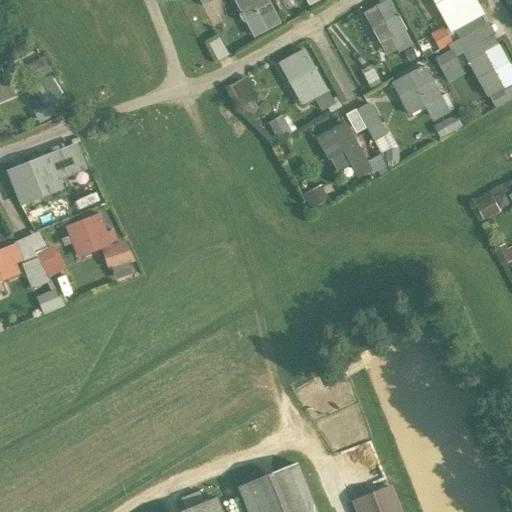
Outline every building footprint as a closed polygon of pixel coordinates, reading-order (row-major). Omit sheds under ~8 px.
[(280,23),(267,0),(232,0),(253,38),(280,23)] [(406,30),(389,0),(386,0),(363,13),(380,44),(389,38),(397,53),(412,45),(404,31),(406,30)] [(483,15),(475,0),(432,0),(450,33),(483,15)] [(494,35),(488,23),(447,45),(450,51),(436,58),(448,82),(463,73),(455,57),(463,53),(486,97),(489,95),(511,83),(511,76),(496,46),(497,45),(492,36),(494,35)] [(450,41),(443,28),(432,33),(438,47),(450,41)] [(228,55),(217,36),(205,42),(216,61),(228,55)] [(334,104),(304,48),(278,62),(301,106),(313,99),(320,111),(334,104)] [(380,83),(371,65),(361,70),(370,88),(380,83)] [(424,66),(391,84),(408,115),(425,106),(433,121),(449,113),(424,66)] [(1,67),(0,67),(0,101),(13,96),(1,67)] [(61,94),(51,76),(40,82),(51,100),(61,94)] [(256,96),(246,76),(230,85),(240,104),(256,96)] [(41,106),(51,100),(40,82),(30,88),(41,106)] [(511,98),(511,83),(489,95),(495,107),(511,98)] [(385,134),(368,103),(356,110),(366,127),(373,140),(385,134)] [(55,116),(49,104),(33,112),(39,124),(55,116)] [(366,127),(356,110),(345,115),(355,133),(366,127)] [(460,126),(454,115),(434,126),(440,137),(460,126)] [(290,133),(281,116),(269,122),(278,139),(290,133)] [(372,171),(345,122),(316,138),(328,160),(330,159),(337,172),(350,165),(358,178),(372,171)] [(385,134),(373,140),(380,154),(392,148),(398,148),(388,132),(385,134)] [(77,143),(6,171),(19,206),(61,189),(58,181),(87,170),(77,143)] [(123,200),(110,176),(101,180),(114,205),(123,200)] [(328,198),(321,185),(303,195),(311,208),(328,198)] [(497,210),(490,197),(476,204),(483,218),(497,210)] [(111,245),(99,214),(65,227),(77,257),(101,248),(111,245)] [(36,256),(46,250),(38,232),(15,242),(16,244),(22,260),(23,262),(36,257),(36,256)] [(134,261),(124,241),(111,245),(101,248),(107,268),(111,266),(116,280),(134,274),(129,263),(134,261)] [(16,244),(0,249),(0,281),(19,274),(15,263),(22,260),(16,244)] [(503,244),(494,249),(502,265),(511,260),(503,244)] [(63,267),(52,247),(46,250),(36,256),(36,257),(47,276),(63,267)] [(36,257),(23,262),(21,263),(31,289),(50,282),(47,276),(36,257)] [(57,298),(54,290),(37,297),(43,314),(64,306),(60,297),(57,298)] [(316,511),(297,464),(238,488),(248,511),(316,511)] [(400,511),(390,486),(354,501),(357,511),(400,511)] [(222,511),(216,497),(180,511),(222,511)]
